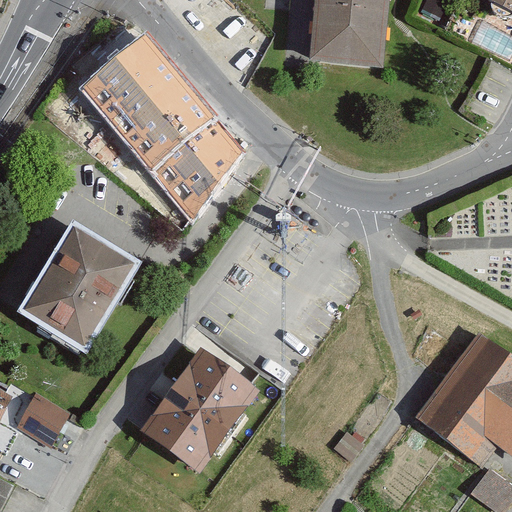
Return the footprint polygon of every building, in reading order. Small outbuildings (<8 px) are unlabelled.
[(390,0),(315,0),(311,66),(385,72),(390,0)] [(175,225),(242,157),(136,52),(79,110),(128,158),(139,147),(163,170),(141,192),(175,225)] [(134,269),(72,233),(22,318),(83,355),(134,269)] [(420,417),(487,463),(506,435),(511,439),(511,349),(481,328),(420,417)] [(141,437),(200,478),(258,395),(199,354),(141,437)] [(0,386),(0,433),(5,436),(24,398),(0,386)] [(75,412),(41,394),(26,423),(60,440),(75,412)] [(364,447),(347,434),(334,450),(351,464),(364,447)] [(471,499),(490,511),(504,511),(511,501),(511,487),(489,472),(471,499)] [(0,511),(14,488),(0,479),(0,511)]
